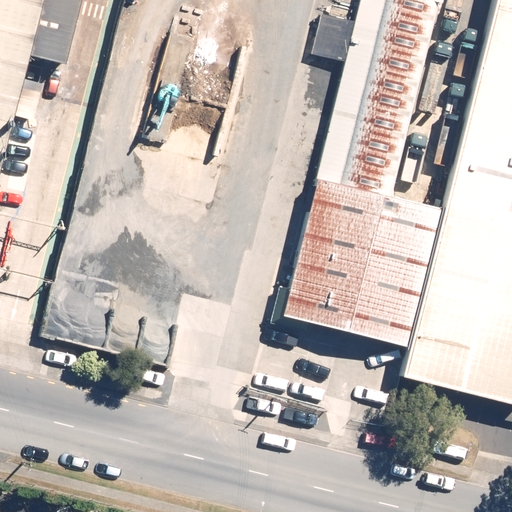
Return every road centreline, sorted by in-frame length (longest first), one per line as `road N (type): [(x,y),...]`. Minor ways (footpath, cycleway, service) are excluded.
road 1 (tertiary): [(434,511),(0,404)]
road 2 (unknown): [(94,225),(186,249),(223,242),(271,0)]
road 3 (unknown): [(86,0),(33,210),(94,225)]
road 4 (unknown): [(140,32),(94,225)]
